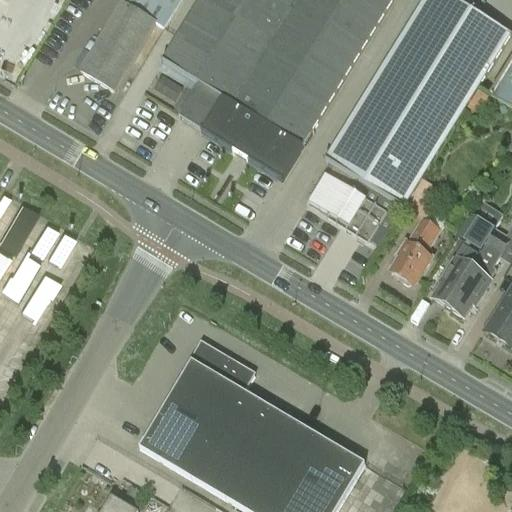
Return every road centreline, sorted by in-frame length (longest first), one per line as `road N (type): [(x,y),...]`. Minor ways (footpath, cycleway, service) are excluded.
road 1 (tertiary): [(511,416),(181,221)]
road 2 (unclassified): [(8,511),(181,221)]
road 3 (tertiary): [(181,221),(0,113)]
